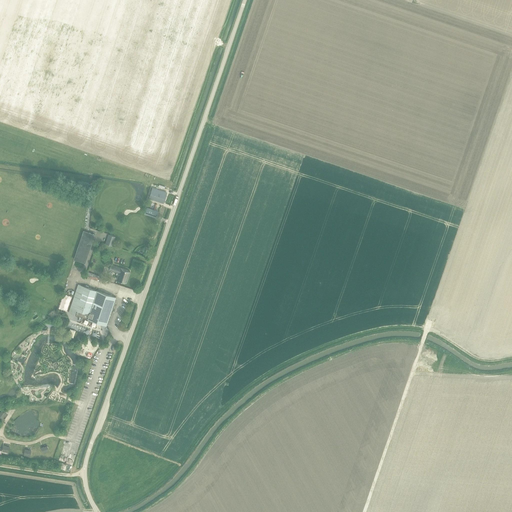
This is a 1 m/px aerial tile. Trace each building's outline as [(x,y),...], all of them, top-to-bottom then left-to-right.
[(156,189),(153,200),(164,204),(167,193),(156,189)] [(149,209),(147,214),(156,217),(158,212),(149,209)] [(95,234),(84,231),(74,260),(85,264),(95,234)] [(115,236),(109,234),(105,244),(111,246),(115,236)] [(130,272),(126,270),(111,265),(109,270),(116,272),(115,274),(118,275),(117,279),(127,283),(130,272)] [(78,284),(68,313),(80,317),(106,326),(116,297),(78,284)] [(70,307),(72,296),(66,295),(63,306),(70,307)] [(44,446),(41,447),(43,454),(50,451),(47,446),(44,447),(44,446)]
